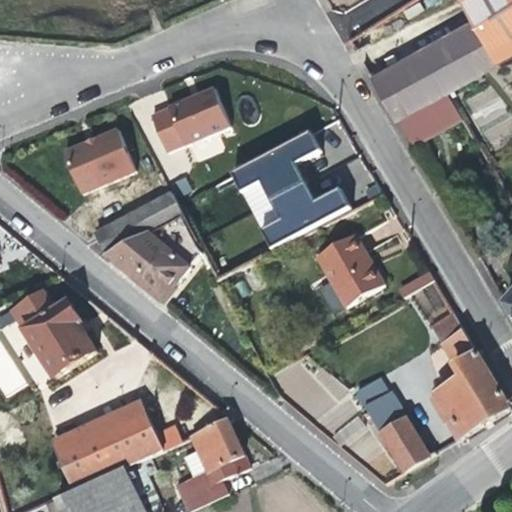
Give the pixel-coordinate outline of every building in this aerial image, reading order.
[(464,0),(473,15),(488,6),(484,0),(464,0)] [(473,15),(476,21),(503,65),(511,59),(511,0),(484,0),(488,6),(473,15)] [(503,65),(476,21),(375,79),(400,121),(452,92),(503,65)] [(219,92),(174,111),(174,112),(190,149),(191,150),(235,132),(219,92)] [(452,92),(400,121),(415,147),(467,118),(452,92)] [(172,157),(190,149),(174,112),(156,120),(172,157)] [(136,170),(118,129),(92,140),(64,152),(82,193),(136,170)] [(316,136),(236,177),(247,198),(266,188),(286,226),(267,236),(276,255),(356,214),(346,194),(322,207),(307,178),(302,169),(327,156),(316,136)] [(247,198),(267,236),(286,226),(266,188),(247,198)] [(100,239),(110,258),(187,219),(176,198),(100,239)] [(207,257),(187,219),(110,258),(140,282),(168,305),(207,257)] [(376,261),(362,237),(321,260),(351,314),(392,290),(376,261)] [(411,300),(438,284),(433,274),(405,290),(411,300)] [(14,311),(25,330),(57,310),(46,292),(14,311)] [(71,302),(57,310),(25,330),(56,380),(102,352),(88,329),(71,302)] [(438,338),(443,346),(467,332),(451,306),(437,314),(448,332),(438,338)] [(480,354),(467,332),(443,346),(456,369),(480,354)] [(25,384),(11,363),(12,362),(0,344),(0,385),(7,396),(25,384)] [(511,407),(480,354),(456,369),(463,379),(437,394),(464,439),(492,422),(511,410),(511,407)] [(440,379),(441,391),(463,379),(456,369),(440,379)] [(367,408),(387,396),(378,381),(358,392),(367,408)] [(394,392),(387,396),(367,408),(385,437),(411,421),(394,392)] [(52,440),(58,452),(149,411),(143,399),(52,440)] [(58,452),(76,493),(140,464),(167,452),(149,411),(58,452)] [(411,421),(385,437),(407,474),(433,458),(411,421)] [(192,440),(207,471),(214,486),(225,481),(252,468),(241,443),(231,422),(192,440)] [(76,493),(46,506),(48,511),(162,511),(140,464),(76,493)] [(214,486),(207,471),(177,484),(189,511),(230,492),(225,481),(214,486)]
